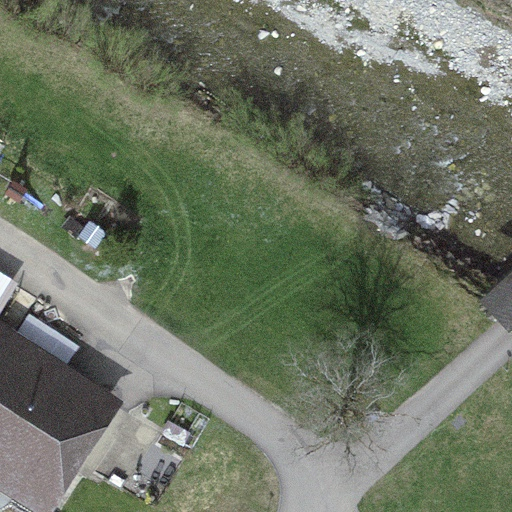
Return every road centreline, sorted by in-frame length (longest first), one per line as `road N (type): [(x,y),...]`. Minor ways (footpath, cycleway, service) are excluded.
road 1 (track): [(339,484),(0,240)]
road 2 (track): [(320,511),(339,484),(511,323)]
